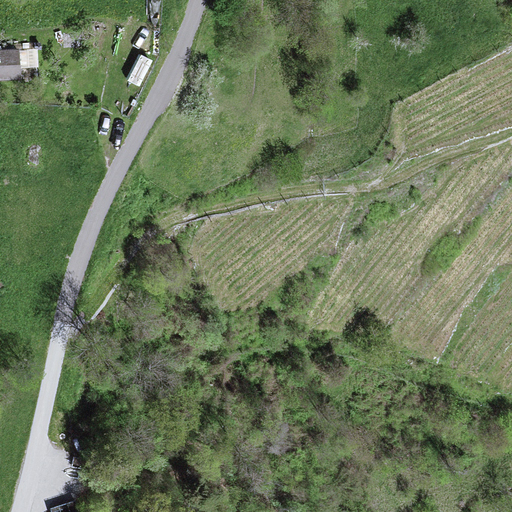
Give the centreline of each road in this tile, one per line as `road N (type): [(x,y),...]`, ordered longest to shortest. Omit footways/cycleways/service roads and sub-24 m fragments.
road 1 (residential): [(17,511),(96,213),(176,60),(198,0)]
road 2 (track): [(61,332),(70,332),(166,222),(285,192),(382,182),(511,131)]
